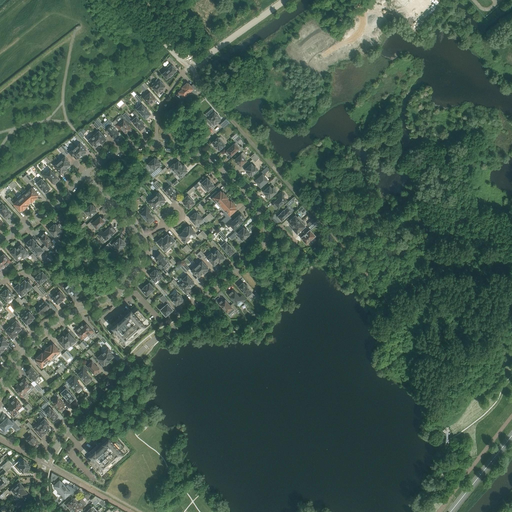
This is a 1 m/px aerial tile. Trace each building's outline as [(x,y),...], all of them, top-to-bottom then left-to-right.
[(173,73),(176,71),(176,70),(176,69),(173,66),(172,65),(172,66),(170,64),(166,68),(168,70),(163,74),(167,79),(170,76),(173,74),(173,73)] [(156,71),(154,73),(158,78),(160,80),(160,81),(163,79),(160,76),(156,71)] [(157,80),(152,84),(154,86),(152,87),(158,93),(160,91),(163,88),(165,86),(160,81),(160,80),(158,82),(157,80)] [(184,97),(192,90),(194,93),(198,89),(193,85),(191,86),(189,83),(188,84),(187,83),(182,87),(183,88),(179,92),(179,93),(177,95),(181,99),(183,97),(184,97)] [(155,99),(150,92),(147,95),(146,94),(143,97),(149,104),(151,102),(152,102),(153,101),(155,99)] [(151,114),(148,111),(146,109),(142,104),(137,109),(145,119),(146,118),(147,119),(149,117),(148,116),(151,114)] [(126,112),(122,115),(130,124),(132,121),(135,124),(134,124),(137,127),(141,130),(142,130),(145,127),(144,127),(145,126),(136,116),(136,117),(135,115),(131,118),(126,112)] [(205,119),(204,119),(206,120),(211,126),(213,124),(214,124),(216,123),(216,124),(220,120),(219,119),(221,118),(219,116),(218,114),(217,115),(215,112),(211,115),(210,114),(207,117),(205,119)] [(103,124),(97,119),(94,121),(99,127),(103,124)] [(115,120),(112,122),(118,129),(121,127),(126,133),(127,131),(129,133),(132,130),(122,119),(118,123),(115,120)] [(224,129),(230,124),(225,119),(220,124),(224,129)] [(119,134),(110,124),(106,127),(108,128),(106,130),(114,138),(119,134)] [(106,139),(99,131),(98,132),(97,130),(93,134),(101,142),(102,141),(103,142),(106,139)] [(234,140),(240,135),(237,132),(231,137),(234,140)] [(101,142),(93,134),(89,137),(90,139),(88,140),(91,144),(93,143),(96,147),(101,142)] [(225,145),(223,143),(225,141),(222,137),(220,139),(218,137),(212,142),(214,145),(217,148),(219,150),(225,145)] [(239,153),(244,148),(242,146),(241,147),(236,142),(225,152),(228,155),(230,154),(231,155),(237,150),(239,153)] [(86,149),(80,143),(75,147),(74,146),(82,155),(86,152),(85,151),(86,151),(85,150),(86,149)] [(82,155),(74,146),(70,150),(71,151),(69,152),(73,156),(74,155),(76,158),(77,157),(78,158),(82,155)] [(247,160),(244,157),(246,156),(243,152),(235,160),(237,162),(238,164),(241,166),(247,160)] [(70,164),(68,161),(68,160),(65,156),(63,158),(62,156),(58,160),(67,169),(66,169),(70,165),(69,165),(70,164)] [(147,165),(145,167),(150,173),(150,174),(153,177),(161,171),(162,170),(159,166),(161,165),(159,163),(160,162),(157,158),(156,159),(155,158),(147,165)] [(67,169),(58,160),(54,164),(55,165),(54,166),(60,173),(61,172),(62,172),(63,173),(67,169)] [(174,174),(184,165),(183,166),(179,162),(178,161),(175,164),(174,163),(170,167),(172,168),(171,169),(174,174)] [(252,176),(258,170),(255,166),(254,167),(251,164),(246,169),(247,171),(246,171),(250,175),(251,174),(252,176)] [(187,171),(186,170),(186,169),(187,169),(184,165),(174,174),(176,173),(180,177),(187,171)] [(268,180),(263,175),(270,169),(267,166),(260,173),(262,175),(255,181),(261,187),(268,180)] [(59,180),(51,170),(46,174),(44,172),(41,174),(45,179),(48,177),(54,184),(59,180)] [(273,185),(279,179),(276,176),(270,182),(273,185)] [(50,188),(42,179),(41,179),(40,178),(36,181),(37,183),(40,186),(39,186),(42,189),(46,193),(46,192),(47,192),(50,190),(50,189),(50,188)] [(201,179),(197,183),(199,185),(200,185),(201,186),(205,191),(207,189),(208,191),(214,185),(212,183),(210,180),(209,180),(207,178),(203,181),(201,179)] [(178,194),(169,184),(165,188),(166,189),(165,190),(173,199),(178,194)] [(270,198),(277,191),(274,187),(272,189),(270,186),(264,191),(265,193),(264,193),(268,197),(269,197),(270,198)] [(38,195),(32,187),(27,192),(35,200),(37,197),(37,196),(38,195)] [(216,203),(226,195),(223,192),(222,193),(221,191),(218,193),(216,191),(212,195),(217,202),(216,203)] [(286,200),(284,197),(286,195),(282,191),(277,195),(279,197),(272,204),(277,209),(286,200)] [(35,200),(27,192),(23,195),(22,194),(29,203),(31,201),(32,202),(35,200)] [(166,199),(159,192),(158,193),(157,192),(153,195),(161,205),(165,201),(164,201),(166,199)] [(29,203),(22,194),(17,198),(26,208),(28,205),(28,204),(29,203)] [(161,205),(153,195),(149,199),(150,200),(148,202),(151,206),(152,205),(155,208),(156,207),(157,207),(160,204),(161,205)] [(195,203),(188,195),(182,200),(184,203),(187,206),(189,208),(195,203)] [(220,207),(229,200),(227,198),(228,197),(226,195),(216,203),(220,207)] [(26,208),(17,198),(18,200),(14,204),(20,211),(22,209),(23,210),(26,208)] [(224,212),(234,204),(231,201),(230,202),(229,200),(220,207),(224,212)] [(0,203),(0,211),(7,219),(12,214),(3,204),(1,202),(0,203)] [(97,211),(95,209),(96,209),(93,205),(92,206),(91,204),(83,211),(87,215),(89,214),(91,216),(97,211)] [(229,216),(237,209),(235,207),(236,206),(234,204),(224,212),(227,215),(221,221),(224,224),(225,223),(230,218),(231,218),(229,216)] [(155,219),(148,212),(151,209),(147,205),(142,209),(144,211),(141,214),(150,224),(155,219)] [(282,221),(292,212),(287,207),(284,210),(281,212),(281,213),(278,216),(279,217),(278,217),(281,220),(282,221)] [(205,221),(197,212),(196,213),(195,213),(191,216),(192,217),(190,218),(198,227),(205,221)] [(238,225),(245,219),(241,214),(233,221),(230,218),(225,223),(228,227),(231,225),(234,229),(238,225)] [(294,228),(302,220),(299,216),(297,217),(296,215),(292,218),(293,220),(290,223),(294,228)] [(95,230),(107,220),(104,217),(102,218),(100,217),(95,222),(93,219),(87,224),(89,227),(91,225),(95,230)] [(297,233),(305,226),(301,221),(302,220),(294,228),(295,229),(294,230),(297,233)] [(315,236),(311,231),(318,224),(315,221),(309,226),(309,227),(311,229),(307,233),(306,232),(304,234),(304,235),(301,238),(304,241),(303,241),(305,243),(306,243),(306,244),(309,241),(311,243),(314,240),(312,238),(315,236)] [(51,229),(49,230),(54,236),(55,237),(53,239),(58,245),(62,242),(58,238),(61,236),(59,233),(62,231),(65,228),(60,223),(57,225),(56,224),(55,225),(54,224),(50,228),(51,229)] [(106,239),(116,231),(111,226),(104,232),(102,230),(97,234),(100,237),(102,235),(106,239)] [(196,233),(190,226),(189,227),(188,227),(187,226),(184,230),(191,238),(196,233)] [(248,235),(250,234),(249,233),(249,232),(246,228),(245,229),(244,227),(237,233),(235,231),(229,237),(232,240),(237,235),(242,241),(245,238),(246,239),(248,240),(249,239),(250,238),(249,236),(248,235)] [(217,230),(217,231),(218,233),(222,236),(220,238),(223,242),(221,244),(222,245),(221,246),(230,255),(231,255),(234,252),(235,251),(231,248),(232,247),(229,244),(229,245),(226,242),(229,239),(227,238),(226,236),(221,231),(219,229),(217,230)] [(191,238),(184,230),(183,230),(184,231),(180,234),(181,234),(180,235),(182,238),(182,239),(185,243),(191,238)] [(208,236),(203,230),(200,233),(204,238),(205,239),(208,236)] [(54,244),(53,242),(44,232),(41,235),(43,237),(41,239),(46,244),(44,246),(44,247),(50,254),(52,253),(52,251),(49,248),(54,244)] [(173,242),(175,240),(172,237),(171,238),(168,234),(163,239),(170,247),(174,243),(173,242)] [(118,251),(125,245),(124,243),(125,243),(120,237),(112,245),(109,242),(104,247),(107,251),(112,245),(118,251)] [(42,249),(39,245),(37,243),(36,243),(33,239),(32,240),(31,239),(28,242),(29,243),(28,244),(38,255),(41,252),(47,257),(50,254),(44,247),(42,249)] [(171,248),(170,247),(163,239),(161,240),(160,239),(157,242),(166,252),(171,248)] [(28,253),(21,245),(16,249),(15,247),(15,248),(25,258),(29,255),(28,254),(28,253)] [(25,258),(15,248),(10,252),(18,260),(22,256),(25,259),(25,258)] [(225,258),(218,250),(217,250),(216,249),(212,253),(210,251),(220,262),(225,258)] [(220,262),(210,251),(206,255),(207,256),(207,257),(214,265),(219,261),(220,262)] [(155,258),(161,264),(158,266),(162,271),(167,276),(169,274),(165,270),(165,269),(166,268),(165,267),(169,263),(160,253),(159,254),(159,253),(157,255),(157,256),(155,258)] [(11,262),(4,254),(0,257),(0,259),(6,266),(11,262)] [(208,268),(202,261),(197,265),(196,264),(204,273),(208,270),(207,269),(208,269),(207,269),(208,268)] [(204,273),(196,264),(192,268),(193,269),(191,270),(195,274),(195,273),(198,277),(199,276),(200,276),(203,273),(204,273)] [(150,275),(150,276),(152,278),(150,280),(155,285),(160,281),(159,279),(163,276),(157,270),(155,271),(155,270),(151,273),(152,274),(150,275)] [(37,276),(35,278),(40,284),(42,283),(43,285),(47,289),(51,285),(48,281),(46,279),(48,277),(42,272),(40,274),(40,273),(37,276)] [(195,283),(187,275),(187,276),(185,274),(181,278),(191,289),(190,287),(195,283)] [(191,289),(181,278),(182,279),(179,283),(180,284),(179,285),(186,293),(191,289)] [(32,286),(32,285),(29,283),(28,284),(25,280),(20,284),(27,291),(32,286)] [(79,292),(70,282),(64,288),(68,292),(71,295),(73,294),(75,295),(79,292)] [(252,292),(249,289),(247,286),(246,286),(243,282),(242,283),(239,285),(239,286),(239,287),(247,296),(248,296),(249,297),(253,294),(251,292),(252,292)] [(147,295),(154,289),(149,283),(147,285),(147,284),(144,287),(144,288),(142,290),(147,295)] [(27,291),(20,284),(19,286),(18,285),(14,288),(22,296),(27,291)] [(11,297),(13,295),(8,289),(6,290),(2,293),(3,294),(1,295),(7,302),(8,301),(9,303),(12,299),(11,298),(11,297)] [(240,297),(233,290),(228,294),(237,304),(241,300),(243,302),(246,300),(242,295),(240,297)] [(63,299),(65,297),(60,291),(58,293),(56,291),(52,294),(54,296),(52,298),(57,304),(58,303),(60,302),(63,299)] [(183,299),(177,292),(173,296),(174,297),(171,299),(176,305),(178,303),(179,304),(183,301),(182,300),(183,299)] [(166,302),(168,300),(164,296),(164,295),(160,298),(164,303),(163,304),(165,306),(160,310),(162,312),(164,316),(166,314),(168,316),(173,312),(172,310),(173,309),(166,302)] [(24,302),(22,300),(19,296),(16,299),(21,305),(24,302)] [(238,309),(233,304),(230,306),(225,300),(223,301),(222,300),(219,303),(227,312),(232,307),(235,311),(238,309)] [(41,314),(49,306),(44,301),(36,309),(40,314),(41,314)] [(124,348),(151,323),(136,306),(126,315),(127,315),(124,317),(126,319),(122,322),(121,320),(118,323),(118,322),(109,331),(124,348)] [(32,319),(35,317),(29,311),(28,313),(26,311),(21,315),(23,317),(22,318),(27,324),(29,322),(30,322),(33,320),(32,319)] [(22,329),(20,326),(21,325),(16,321),(10,326),(18,334),(17,333),(22,329)] [(94,332),(90,328),(87,324),(84,326),(82,328),(80,326),(90,338),(94,334),(93,333),(94,332)] [(18,334),(10,326),(6,330),(13,338),(18,334)] [(90,338),(80,326),(75,331),(82,338),(83,338),(84,339),(88,336),(90,338)] [(76,341),(69,333),(64,337),(63,336),(71,345),(76,341)] [(8,344),(6,340),(3,336),(1,338),(0,336),(0,344),(4,348),(8,345),(7,345),(8,344)] [(71,345),(63,336),(58,340),(65,348),(66,348),(67,349),(71,345)] [(61,352),(54,344),(52,345),(51,345),(48,347),(57,356),(60,353),(60,352),(61,352)] [(57,356),(48,347),(45,350),(46,350),(44,352),(52,360),(57,356)] [(113,356),(111,352),(108,348),(102,353),(110,361),(109,360),(113,357),(112,357),(113,356)] [(52,360),(44,352),(43,353),(42,353),(39,355),(48,364),(52,360)] [(110,361),(102,353),(97,358),(103,365),(104,364),(105,364),(106,365),(110,361)] [(48,364),(39,355),(37,358),(35,360),(42,367),(46,363),(48,365),(48,364)] [(99,369),(94,363),(96,361),(92,357),(90,359),(92,361),(87,366),(96,375),(99,372),(97,370),(99,369)] [(92,379),(85,372),(88,370),(84,365),(79,369),(81,371),(78,374),(87,384),(92,379)] [(40,377),(31,367),(30,368),(28,369),(28,370),(26,372),(33,381),(34,380),(36,381),(40,377)] [(83,388),(77,381),(79,379),(75,374),(72,377),(74,379),(69,383),(78,393),(83,388)] [(28,393),(33,389),(36,393),(39,391),(34,387),(32,384),(30,386),(24,379),(19,383),(29,395),(29,394),(28,393)] [(29,395),(19,383),(19,384),(20,386),(16,390),(23,398),(24,397),(25,398),(29,395)] [(37,384),(34,387),(39,391),(40,392),(43,390),(38,384),(37,384)] [(75,397),(68,390),(70,388),(66,384),(63,386),(66,389),(61,393),(70,402),(71,401),(71,402),(74,399),(74,398),(75,397)] [(65,405),(60,399),(62,397),(57,392),(54,394),(56,396),(51,400),(61,411),(65,408),(63,406),(65,405)] [(22,406),(15,398),(10,402),(20,414),(21,413),(18,410),(22,406)] [(20,414),(10,402),(12,405),(7,409),(14,417),(15,416),(16,417),(20,414)] [(58,416),(55,413),(55,412),(53,409),(52,410),(49,407),(48,406),(44,409),(45,410),(45,411),(54,420),(55,420),(58,417),(57,417),(58,416)] [(19,426),(15,421),(13,423),(8,418),(7,419),(4,416),(3,416),(0,420),(0,430),(4,433),(12,426),(17,431),(21,428),(19,426)] [(50,427),(48,425),(47,423),(48,422),(45,419),(43,420),(42,419),(38,423),(45,431),(50,427)] [(45,431),(38,423),(34,426),(35,428),(34,428),(41,437),(45,434),(44,432),(45,431)] [(39,442),(33,436),(36,434),(31,429),(28,431),(31,435),(27,439),(35,448),(38,445),(37,444),(39,442)] [(102,476),(129,451),(114,434),(104,442),(105,443),(102,445),(103,447),(100,450),(99,448),(96,450),(86,458),(89,461),(102,476)] [(29,466),(23,460),(19,463),(20,464),(17,467),(23,472),(24,471),(25,472),(29,468),(28,467),(29,466)] [(78,490),(68,485),(66,487),(62,482),(61,483),(59,481),(56,483),(57,484),(55,486),(57,488),(57,489),(57,491),(57,492),(58,493),(59,493),(60,494),(61,494),(62,494),(65,497),(68,494),(69,494),(70,493),(72,495),(76,492),(78,490)] [(15,494),(22,488),(21,486),(22,485),(19,482),(11,489),(15,494)] [(23,496),(27,493),(22,488),(15,494),(20,500),(24,497),(23,496)] [(74,498),(66,505),(70,510),(80,501),(79,501),(76,497),(74,498)] [(80,501),(70,510),(72,508),(76,511),(77,511),(84,506),(86,504),(82,499),(80,501)] [(17,509),(23,504),(20,501),(14,506),(17,509)]
